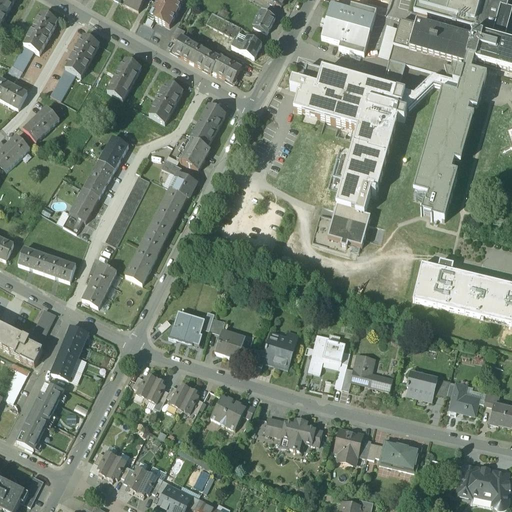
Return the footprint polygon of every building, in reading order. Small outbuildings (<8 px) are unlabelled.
[(12,0),(0,0),(0,31),(16,2),(12,0)] [(128,0),(125,7),(139,14),(146,0),(128,0)] [(160,0),(151,18),(155,21),(154,22),(169,30),(184,1),(181,0),(160,0)] [(261,0),(280,10),(285,0),(261,0)] [(483,0),(474,32),(471,43),(467,41),(417,27),(416,28),(400,24),(389,63),(405,68),(447,80),(448,85),(460,88),(457,96),(444,93),(443,95),(442,94),(413,196),(428,200),(427,203),(425,206),(424,206),(421,218),(422,218),(422,216),(432,219),(431,223),(432,223),(433,222),(445,225),(458,177),(452,176),(455,166),(461,168),(474,119),(468,118),(470,112),(477,114),(487,79),(472,75),(475,64),(511,74),(511,46),(498,42),(492,41),(501,9),(507,11),(510,0),(483,0)] [(417,0),(414,15),(467,30),(474,32),(483,0),(417,0)] [(350,13),(331,7),(321,42),(340,47),(339,52),(364,59),(377,15),(351,8),(350,13)] [(217,16),(226,20),(229,13),(221,9),(217,16)] [(501,9),(492,41),(498,42),(507,11),(501,9)] [(275,21),(258,13),(256,18),(258,19),(252,30),(266,37),(275,21)] [(42,16),(24,49),(34,55),(39,58),(58,25),(42,16)] [(242,32),(212,16),(207,27),(235,42),(234,45),(238,37),(239,37),(242,32)] [(177,30),(172,40),(178,44),(181,39),(181,40),(184,33),(177,30)] [(474,32),(467,30),(465,37),(467,40),(467,41),(471,43),(474,32)] [(239,37),(238,37),(234,45),(242,50),(247,41),(239,37)] [(100,48),(84,39),(66,72),(76,78),(81,81),(100,48)] [(191,66),(201,51),(181,40),(181,39),(178,44),(172,55),(191,66)] [(247,41),(242,50),(234,45),(231,51),(254,63),(261,48),(247,41)] [(34,55),(24,49),(13,70),(23,75),(34,55)] [(221,60),(220,61),(201,51),(191,66),(211,77),(212,76),(233,87),(242,71),(221,60)] [(141,72),(125,63),(107,95),(123,104),(141,72)] [(448,85),(433,81),(414,99),(405,97),(398,95),(405,68),(389,63),(384,83),(332,68),(330,76),(307,69),(303,82),(305,83),(304,87),(292,84),(290,92),(302,95),(300,100),(298,99),(294,114),(358,132),(337,209),(365,218),(371,194),(377,196),(398,123),(404,124),(407,116),(434,90),(444,93),(457,96),(460,88),(448,85)] [(76,78),(66,72),(51,99),(61,105),(76,78)] [(27,97),(0,81),(0,103),(18,114),(27,97)] [(183,95),(168,86),(149,119),(165,128),(183,95)] [(225,118),(210,109),(192,143),(207,151),(225,118)] [(47,111),(23,134),(36,147),(59,124),(47,111)] [(17,139),(0,155),(0,169),(6,176),(30,153),(17,139)] [(113,141),(99,165),(115,174),(128,150),(113,141)] [(187,149),(183,146),(179,155),(183,157),(179,164),(198,174),(210,153),(207,151),(192,143),(191,142),(187,149)] [(179,164),(169,158),(166,164),(167,164),(176,169),(179,164)] [(181,172),(167,164),(162,173),(176,179),(177,177),(178,178),(181,172)] [(99,165),(83,193),(98,202),(115,174),(99,165)] [(178,178),(177,177),(176,179),(170,192),(187,201),(189,202),(197,187),(178,178)] [(137,180),(105,245),(116,250),(121,241),(148,185),(137,180)] [(83,193),(69,217),(83,225),(85,226),(98,202),(83,193)] [(171,194),(156,222),(172,230),(187,201),(171,194)] [(365,218),(337,209),(328,241),(341,244),(340,249),(347,251),(348,246),(362,250),(371,219),(365,218)] [(83,225),(69,217),(62,229),(76,237),(83,225)] [(316,232),(327,234),(330,219),(319,217),(316,232)] [(156,222),(141,251),(157,260),(172,230),(156,222)] [(375,229),(373,243),(382,245),(384,230),(375,229)] [(13,247),(0,241),(0,262),(6,265),(13,247)] [(50,261),(24,251),(18,268),(44,277),(50,261)] [(141,251),(126,280),(143,289),(157,260),(141,251)] [(50,261),(44,277),(69,285),(75,269),(50,261)] [(511,288),(453,274),(455,267),(440,263),(438,272),(423,268),(414,303),(511,327),(511,288)] [(94,280),(110,288),(117,275),(101,267),(94,280)] [(89,292),(104,300),(110,288),(94,280),(89,292)] [(104,300),(89,292),(83,304),(98,312),(104,300)] [(55,319),(44,313),(41,318),(53,323),(55,319)] [(168,342),(184,347),(192,320),(179,316),(174,331),(172,330),(168,342)] [(208,316),(205,324),(202,333),(209,335),(213,322),(214,318),(208,316)] [(53,323),(41,318),(39,323),(50,328),(53,323)] [(201,339),(202,333),(205,324),(192,320),(184,347),(193,349),(193,348),(199,350),(203,339),(201,339)] [(225,325),(213,322),(209,335),(221,338),(223,333),(225,325)] [(50,328),(39,323),(37,327),(48,333),(50,328)] [(48,333),(37,327),(34,332),(46,337),(48,333)] [(87,336),(70,330),(66,342),(82,349),(87,336)] [(39,351),(31,347),(32,346),(29,345),(30,343),(29,343),(24,340),(5,331),(0,340),(0,349),(15,357),(14,359),(34,369),(42,353),(39,351)] [(46,337),(34,332),(32,336),(44,342),(46,337)] [(243,346),(235,344),(237,338),(223,333),(221,338),(215,356),(238,363),(243,346)] [(44,342),(32,336),(30,341),(41,346),(44,342)] [(298,339),(287,336),(285,342),(296,346),(298,339)] [(285,342),(271,337),(267,350),(266,350),(265,354),(266,354),(265,355),(262,365),(263,366),(271,368),(272,366),(279,368),(288,371),(296,346),(285,342)] [(345,349),(328,345),(329,341),(317,338),(307,375),(319,378),(323,366),(339,370),(340,366),(341,365),(345,349)] [(41,346),(30,341),(29,343),(30,343),(29,345),(32,346),(31,347),(39,351),(41,346)] [(82,349),(66,342),(61,353),(78,360),(82,349)] [(265,355),(255,351),(251,366),(262,369),(263,366),(262,365),(265,355)] [(78,360),(61,353),(56,365),(73,372),(78,360)] [(375,362),(356,358),(352,373),(349,384),(350,385),(388,394),(388,395),(390,396),(393,382),(391,382),(391,383),(371,378),(375,362)] [(73,372),(56,365),(51,378),(68,385),(73,372)] [(339,370),(334,391),(341,392),(346,371),(347,367),(341,365),(340,366),(339,370)] [(14,366),(11,370),(16,373),(27,378),(29,374),(14,366)] [(346,371),(341,392),(348,394),(350,385),(349,384),(352,373),(346,371)] [(16,373),(3,400),(13,406),(27,378),(16,373)] [(148,381),(145,379),(143,383),(138,394),(136,398),(143,401),(142,404),(145,405),(157,382),(153,380),(154,378),(150,376),(148,381)] [(438,383),(410,377),(407,390),(409,390),(407,399),(432,405),(434,398),(438,383)] [(138,381),(133,391),(138,394),(143,383),(138,381)] [(160,384),(157,382),(145,405),(148,406),(149,404),(156,408),(158,404),(164,393),(165,390),(162,388),(165,384),(161,382),(160,384)] [(450,385),(438,382),(438,383),(434,398),(446,401),(450,385)] [(188,388),(184,386),(182,391),(179,389),(178,392),(172,404),(170,407),(177,411),(176,414),(178,415),(190,392),(187,390),(188,388)] [(474,401),(464,398),(466,390),(456,387),(451,407),(458,408),(457,415),(475,420),(478,407),(472,406),(474,401)] [(62,396),(46,388),(31,417),(48,425),(62,396)] [(178,392),(172,389),(169,396),(166,401),(172,404),(178,392)] [(190,392),(178,415),(181,417),(183,414),(190,418),(191,415),(198,402),(199,400),(196,398),(199,394),(195,392),(194,394),(190,392)] [(169,396),(164,393),(158,404),(163,407),(166,401),(169,396)] [(500,399),(487,396),(483,409),(494,412),(494,409),(498,410),(500,399)] [(228,402),(222,399),(211,421),(220,426),(220,427),(225,429),(235,434),(243,419),(246,411),(241,408),(241,407),(237,405),(234,410),(231,408),(234,403),(229,400),(228,402)] [(198,402),(191,415),(197,417),(203,405),(198,402)] [(256,411),(242,404),(241,407),(241,408),(246,411),(243,419),(250,422),(256,411)] [(85,417),(88,412),(77,406),(74,412),(85,417)] [(458,408),(451,407),(449,417),(456,419),(457,415),(458,408)] [(511,412),(498,410),(494,409),(494,412),(490,429),(499,431),(499,430),(511,433),(511,412)] [(48,425),(31,417),(17,445),(34,453),(48,425)] [(281,424),(268,421),(264,436),(281,440),(282,436),(278,435),(281,424)] [(293,453),(301,423),(298,423),(298,424),(295,423),(294,426),(285,423),(285,425),(281,424),(278,435),(282,436),(281,440),(282,441),(280,449),(287,451),(288,452),(293,453)] [(305,424),(301,423),(293,453),(293,454),(295,454),(295,453),(301,455),(303,445),(312,447),(316,433),(316,431),(307,429),(308,426),(305,425),(305,424)] [(323,435),(316,433),(312,447),(319,449),(323,435)] [(355,436),(354,436),(354,437),(350,436),(350,435),(349,435),(341,433),(340,433),(335,451),(344,453),(342,461),(355,465),(356,459),(357,456),(358,456),(362,442),(363,438),(362,438),(354,437),(355,436)] [(371,444),(362,442),(358,456),(357,456),(356,459),(360,460),(361,455),(368,457),(371,446),(371,444)] [(397,446),(385,443),(384,449),(381,462),(379,468),(415,477),(421,452),(409,449),(408,450),(407,449),(406,451),(401,450),(400,448),(397,447),(397,446)] [(384,449),(371,446),(368,457),(367,462),(374,463),(375,461),(381,462),(384,449)] [(114,458),(107,455),(105,459),(99,469),(98,473),(100,474),(98,479),(102,481),(103,479),(106,481),(118,457),(115,456),(114,458)] [(99,456),(94,467),(99,469),(105,459),(99,456)] [(127,465),(120,461),(121,459),(118,457),(106,481),(110,483),(109,484),(112,486),(115,482),(118,483),(120,479),(125,469),(127,465)] [(130,472),(125,469),(120,479),(125,482),(130,472)] [(508,478),(494,475),(493,477),(489,476),(489,474),(482,473),(482,475),(477,474),(478,472),(463,469),(457,498),(472,501),(473,497),(493,501),(494,507),(495,510),(497,511),(504,511),(506,511),(507,509),(508,506),(507,485),(508,478)] [(130,485),(128,489),(131,490),(129,495),(133,497),(134,495),(137,497),(149,473),(146,472),(145,474),(138,471),(136,474),(130,485)] [(136,474),(130,472),(125,482),(130,485),(136,474)] [(157,480),(150,477),(152,474),(149,473),(137,497),(140,498),(140,500),(144,502),(146,498),(148,499),(156,485),(158,481),(157,480)] [(167,476),(160,473),(157,480),(158,481),(163,483),(167,476)] [(25,496),(21,505),(31,510),(44,485),(34,480),(25,496)] [(25,496),(0,483),(0,511),(17,511),(21,505),(25,496)] [(169,487),(163,484),(161,487),(157,495),(163,498),(167,489),(168,490),(169,487)] [(161,487),(156,485),(150,495),(155,498),(157,495),(161,487)] [(163,498),(157,509),(163,511),(171,511),(179,495),(168,490),(167,489),(163,498)] [(191,501),(179,495),(171,511),(186,511),(187,509),(191,501)] [(193,511),(199,502),(192,498),(191,501),(187,509),(192,511),(193,511)] [(205,505),(199,502),(193,511),(201,511),(203,508),(204,508),(205,505)] [(371,511),(373,506),(360,503),(358,509),(359,509),(358,511),(371,511)]
